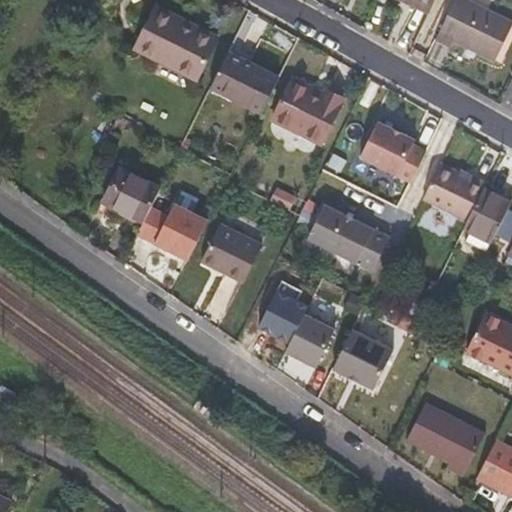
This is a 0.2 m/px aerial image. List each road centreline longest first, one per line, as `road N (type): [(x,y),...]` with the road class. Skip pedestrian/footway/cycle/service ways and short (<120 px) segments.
road 1 (residential): [(434,511),(0,207)]
road 2 (residential): [(511,134),(273,0)]
road 3 (unclassified): [(0,429),(138,511)]
